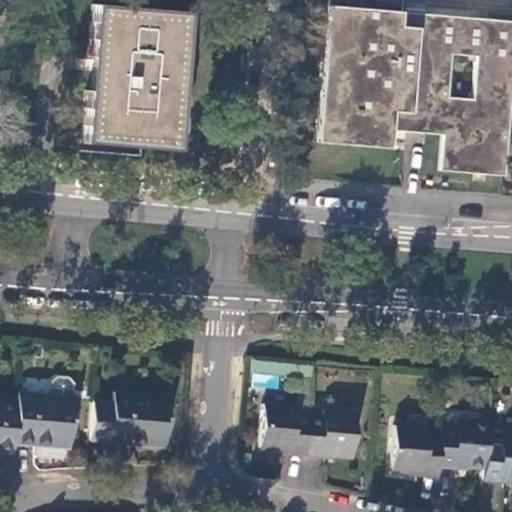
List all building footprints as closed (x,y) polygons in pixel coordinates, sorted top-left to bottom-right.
[(437,168),(501,174),(511,50),(511,19),(416,11),(397,9),(397,0),(324,0),(313,140),(387,148),(389,128),(414,131),(439,133),(437,168)] [(91,4),(88,55),(95,55),(92,91),(85,91),(80,143),(141,148),(174,151),(178,99),(171,98),(174,62),(181,63),(186,12),(91,4)] [(253,361),(251,384),(274,385),(275,363),(253,361)] [(50,381),(49,394),(70,396),(71,383),(67,378),(55,377),(50,381)] [(130,441),(162,444),(167,394),(112,389),(111,400),(91,398),(88,437),(130,441)] [(49,394),(16,391),(15,402),(11,442),(37,445),(66,447),(71,396),(70,396),(49,394)] [(11,442),(15,402),(0,400),(0,451),(10,452),(11,442)] [(302,454),(305,415),(290,413),(291,405),(258,402),(253,446),(287,449),(287,452),(292,453),(302,454)] [(319,416),(305,415),(302,454),(308,455),(316,455),(316,452),(349,455),(353,411),(320,407),(319,416)] [(485,433),(486,424),(453,420),(453,427),(438,426),(437,436),(435,466),(450,468),(449,464),(455,465),(482,467),(485,433)] [(435,466),(437,436),(422,435),(422,428),(390,425),(386,467),(415,470),(419,470),(419,475),(434,476),(435,466)] [(482,467),(481,480),(495,481),(495,479),(501,480),(511,480),(511,435),(485,433),(482,467)]
